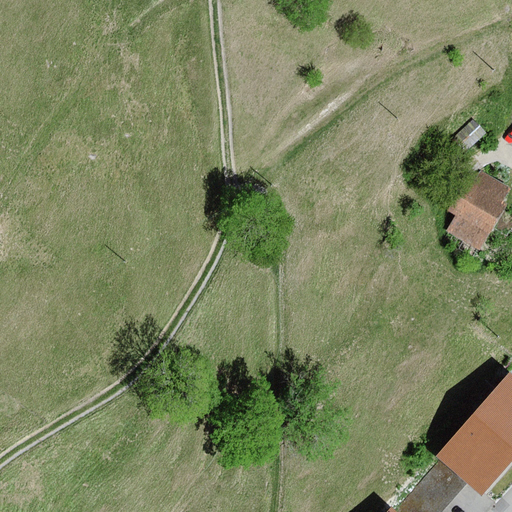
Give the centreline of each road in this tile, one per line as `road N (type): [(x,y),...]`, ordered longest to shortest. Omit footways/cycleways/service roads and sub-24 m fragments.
road 1 (track): [(511,17),(405,66),(238,190),(191,309),(165,346),(127,388),(0,466)]
road 2 (track): [(215,0),(231,181),(269,200),(278,235),(274,511)]
